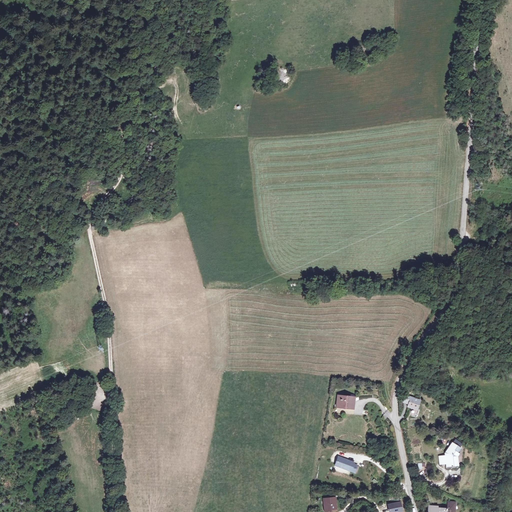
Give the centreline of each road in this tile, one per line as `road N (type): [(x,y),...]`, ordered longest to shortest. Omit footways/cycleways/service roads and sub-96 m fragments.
road 1 (unclassified): [(413,511),(396,386),(449,298),(461,255),(482,0)]
road 2 (track): [(93,230),(106,317),(111,511)]
